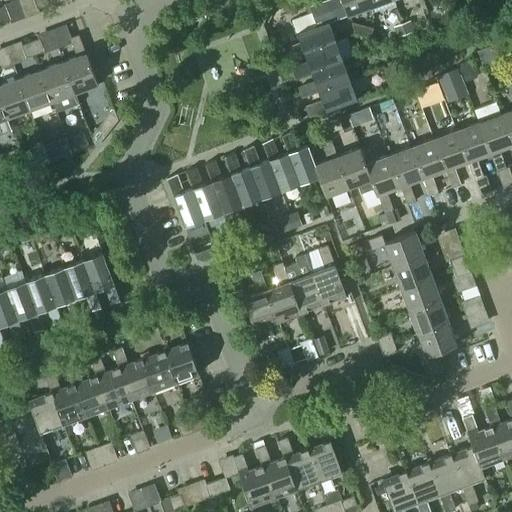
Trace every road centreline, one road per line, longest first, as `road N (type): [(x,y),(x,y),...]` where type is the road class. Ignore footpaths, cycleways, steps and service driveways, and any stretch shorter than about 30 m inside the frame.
road 1 (residential): [(256,424),(205,302),(163,267),(125,182),(157,115),(126,14),(162,0)]
road 2 (residential): [(256,424),(382,385),(429,395),(511,362)]
road 3 (residential): [(24,511),(256,424)]
